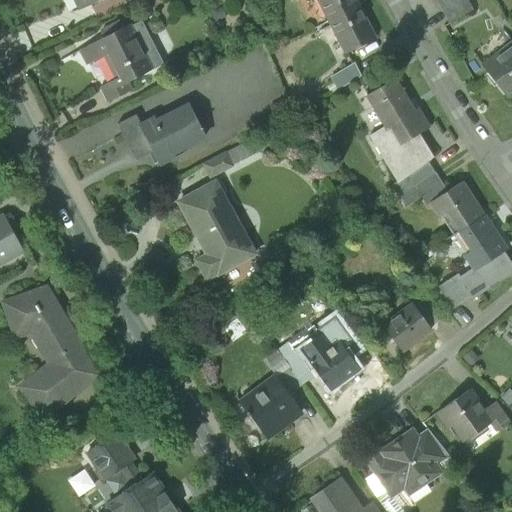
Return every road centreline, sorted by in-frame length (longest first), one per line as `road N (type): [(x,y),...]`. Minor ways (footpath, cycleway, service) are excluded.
road 1 (tertiary): [(0,78),(90,254),(245,498)]
road 2 (residential): [(511,299),(245,498)]
road 3 (unknown): [(89,220),(315,101)]
road 4 (residential): [(492,162),(393,0)]
